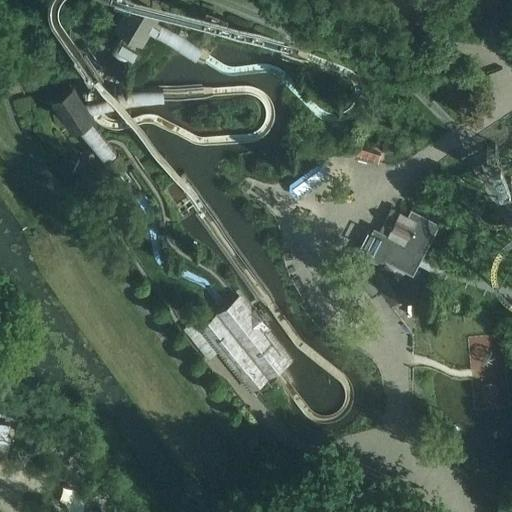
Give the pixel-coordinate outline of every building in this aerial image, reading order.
[(130,27),(140,34),(144,28),(155,10),(138,0),(128,0),(116,19),(124,24),(130,27)] [(142,42),(132,59),(145,66),(154,49),(142,42)] [(61,107),(70,121),(91,107),(88,102),(70,74),(48,88),(51,93),(44,97),(53,112),(61,107)] [(297,203),(331,180),(317,158),(282,181),(297,203)] [(395,299),(409,289),(399,274),(406,270),(415,274),(421,264),(422,261),(425,255),(440,226),(410,208),(407,215),(399,210),(387,234),(396,238),(390,250),(382,266),(368,276),(378,290),(385,285),(395,299)] [(360,254),(382,266),(390,250),(396,238),(387,234),(373,227),(367,241),(360,254)] [(223,309),(211,318),(261,381),(294,355),(245,292),(242,294),(239,297),(236,298),(235,300),(229,304),(226,307),(223,309)] [(506,386),(504,365),(491,366),(493,387),(506,386)] [(0,418),(0,437),(3,438),(4,435),(8,436),(10,421),(0,418)]
